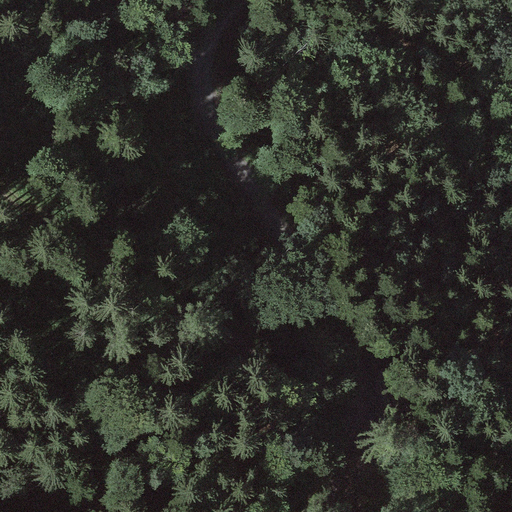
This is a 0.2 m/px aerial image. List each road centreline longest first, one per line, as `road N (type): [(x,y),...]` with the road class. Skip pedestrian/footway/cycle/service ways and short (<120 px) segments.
road 1 (track): [(334,460),(359,409),(348,346),(203,114),(203,49),(248,0)]
road 2 (track): [(0,186),(226,337)]
road 3 (track): [(226,337),(296,384),(334,460)]
